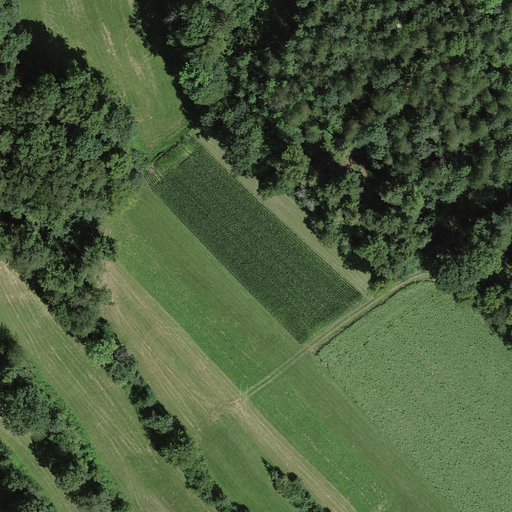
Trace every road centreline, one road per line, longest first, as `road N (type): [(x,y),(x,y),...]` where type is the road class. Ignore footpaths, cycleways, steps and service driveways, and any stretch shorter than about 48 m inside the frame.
road 1 (track): [(511,139),(483,98),(368,0)]
road 2 (track): [(511,323),(437,273),(410,273),(344,322)]
